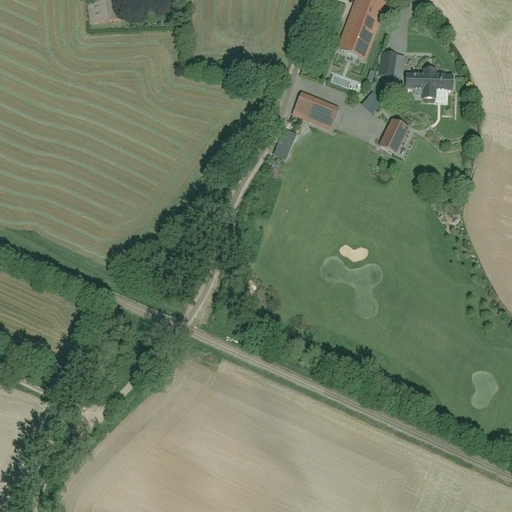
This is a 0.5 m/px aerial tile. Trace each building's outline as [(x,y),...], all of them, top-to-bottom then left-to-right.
[(86,0),(90,28),(126,24),(123,0),(86,0)] [(372,0),(358,0),(338,54),(367,66),(390,7),(372,0)] [(384,57),(379,81),(401,85),(406,61),(384,57)] [(232,68),(229,81),(246,84),(249,71),(232,68)] [(409,75),(408,95),(456,96),(456,76),(409,75)] [(304,95),(296,116),(330,131),(339,110),(304,95)] [(391,124),(378,151),(397,159),(410,133),(391,124)]
